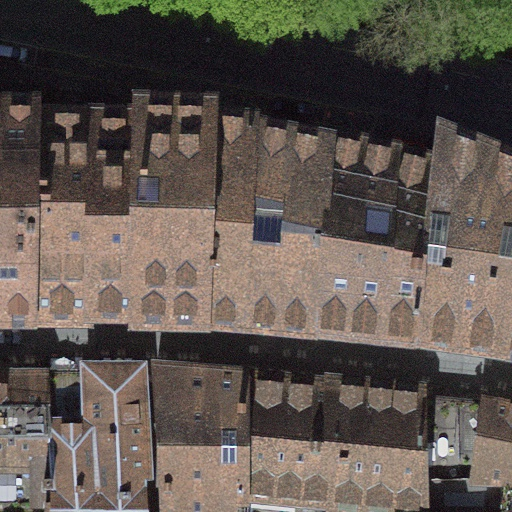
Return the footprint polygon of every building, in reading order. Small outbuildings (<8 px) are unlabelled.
[(0,318),(35,319),(35,314),(39,122),(37,122),(37,110),(34,110),(34,113),(10,113),(10,111),(4,111),(4,113),(0,113),(0,318)] [(136,115),(135,128),(113,128),(92,128),(92,124),(40,122),(40,110),(37,110),(37,122),(39,122),(35,314),(128,316),(177,317),(206,318),(213,126),(213,117),(136,115)] [(279,324),(315,328),(331,145),(330,145),(328,151),(293,143),(257,135),(257,131),(216,126),(213,126),(206,318),(243,321),(279,324)] [(367,334),(420,339),(424,250),(438,138),(434,136),(429,169),(398,161),(398,160),(365,152),(331,145),(315,328),(367,334)] [(503,351),(511,303),(511,167),(488,158),(438,138),(424,250),(420,339),(461,345),(503,351)] [(511,303),(503,351),(511,352),(511,303)] [(143,511),(142,473),(137,374),(91,373),(46,373),(46,374),(45,374),(54,504),(51,504),(50,511),(143,511)] [(0,511),(50,511),(51,504),(54,504),(45,374),(0,375),(0,374),(0,511)] [(244,501),(245,383),(200,380),(156,376),(163,511),(227,511),(228,501),(244,501)] [(245,383),(244,501),(245,501),(244,511),(424,511),(424,483),(422,399),(346,391),(328,389),(327,392),(247,384),(245,383)] [(484,408),(485,405),(453,402),(422,399),(424,483),(476,482),(483,436),(486,408),(484,408)] [(511,410),(486,405),(485,405),(484,408),(486,408),(483,436),(476,482),(506,481),(505,511),(511,511),(511,410)] [(504,511),(505,511),(506,481),(476,482),(424,483),(424,511),(504,511)]
